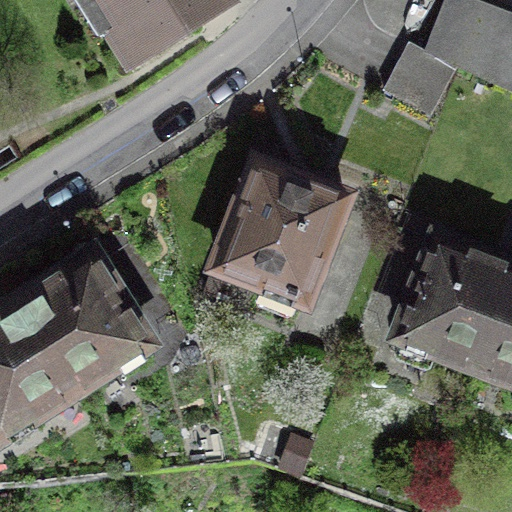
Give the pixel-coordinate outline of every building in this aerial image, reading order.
[(92,0),(105,19),(110,16),(132,50),(212,0),(92,0)] [(474,0),(446,0),(427,50),(459,65),(483,3),(474,0)] [(511,14),(483,3),(459,65),(491,80),(511,27),(511,14)] [(511,27),(491,80),(511,89),(511,27)] [(430,114),(456,67),(409,42),(383,89),(430,114)] [(255,135),(209,258),(216,261),(206,288),(247,303),(256,278),(318,301),(365,175),(292,148),(255,135)] [(511,240),(477,228),(434,212),(389,332),(511,376),(511,240)] [(0,286),(0,439),(168,334),(99,224),(54,252),(0,286)]
